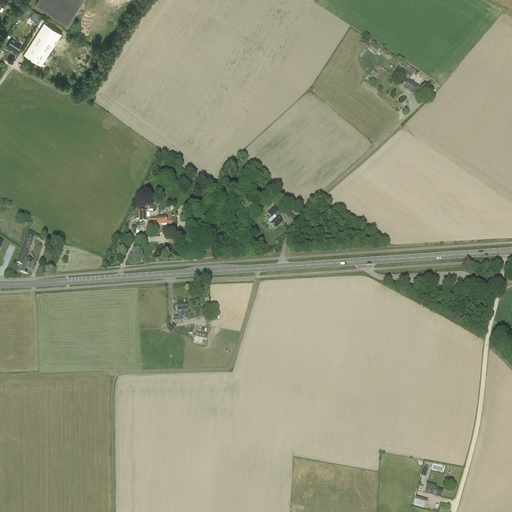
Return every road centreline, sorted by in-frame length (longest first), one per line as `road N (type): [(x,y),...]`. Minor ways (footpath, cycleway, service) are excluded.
road 1 (track): [(113,511),(115,378),(228,366),(258,268)]
road 2 (primary): [(283,266),(508,251)]
road 3 (primary): [(66,281),(283,266)]
road 4 (unclassified): [(283,266),(295,221),(406,115)]
road 5 (track): [(453,511),(481,406),(489,331)]
